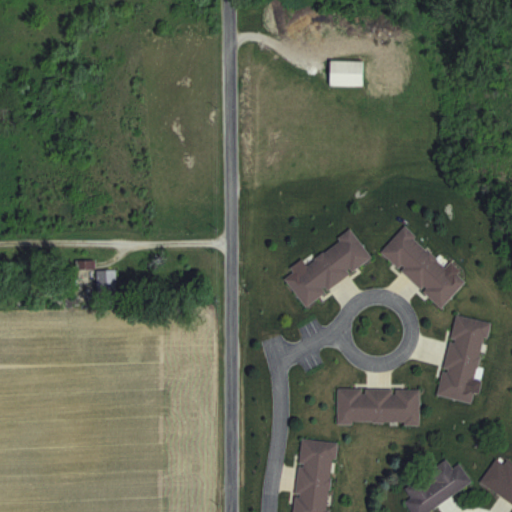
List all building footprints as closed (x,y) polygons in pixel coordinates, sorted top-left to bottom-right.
[(364,86),(364,60),(331,60),(331,86),(364,86)] [(382,251),(441,307),(465,282),(406,226),(382,251)] [(373,258),(352,229),(285,278),(307,307),(373,258)] [(97,292),(117,292),(117,269),(97,269),(97,292)] [(438,394),(472,401),(489,321),(456,313),(438,394)] [(420,422),(420,387),(338,386),(338,422),(420,422)] [(330,511),(336,441),(301,437),(294,511),(330,511)] [(427,511),(473,481),(460,462),(453,467),(447,458),(405,486),(412,497),(406,501),(413,511),(427,511)] [(481,481),(511,502),(511,474),(507,472),(494,462),(481,481)]
